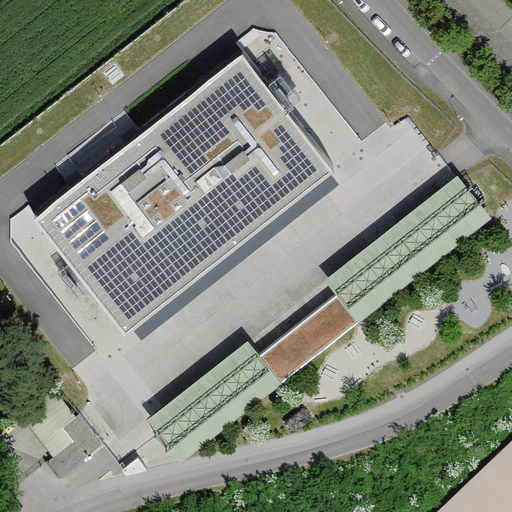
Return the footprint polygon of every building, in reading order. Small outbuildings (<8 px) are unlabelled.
[(239,48),(232,39),(39,190),(45,198),(152,334),(344,183),(239,48)] [(443,188),(328,281),(338,294),(360,321),(492,216),(460,175),(443,188)] [(338,294),(261,354),(282,383),(360,321),(338,294)] [(261,354),(252,342),(146,420),(176,461),(282,383),(261,354)] [(76,418),(53,389),(21,413),(55,456),(47,462),(58,477),(102,443),(80,415),(76,418)] [(100,417),(139,466),(158,450),(139,426),(130,434),(110,409),(100,417)] [(511,511),(511,451),(448,511),(511,511)]
